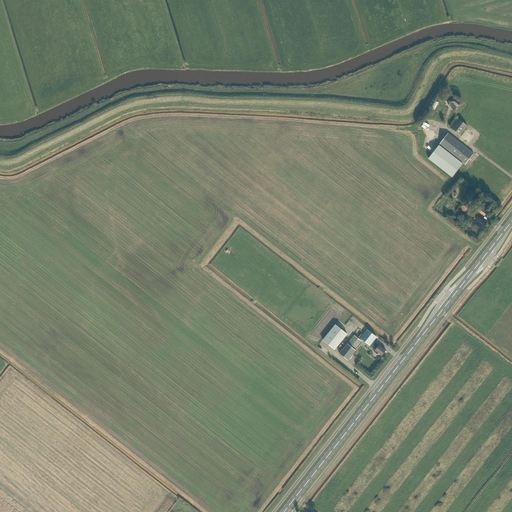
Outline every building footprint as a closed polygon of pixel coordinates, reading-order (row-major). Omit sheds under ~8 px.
[(449,101),(448,103),(450,104),(449,105),(455,111),(460,104),(454,99),(451,102),(449,101)] [(458,119),(450,128),(460,136),(467,126),(458,119)] [(448,134),(440,145),(465,165),(474,154),(448,134)] [(439,146),(428,159),(452,178),(463,164),(439,146)] [(481,208),(478,212),(484,216),(487,212),(481,208)] [(476,216),(472,221),(482,228),(486,223),(476,216)] [(347,334),(336,325),(323,341),(335,350),(347,334)] [(360,334),(358,338),(369,346),(375,351),(376,351),(374,353),(377,355),(378,353),(382,356),(382,355),(383,355),(385,354),(384,353),(386,351),(379,346),(373,341),(376,337),(366,330),(362,336),(360,334)] [(355,350),(362,341),(354,335),(339,354),(348,361),(356,351),(355,350)]
